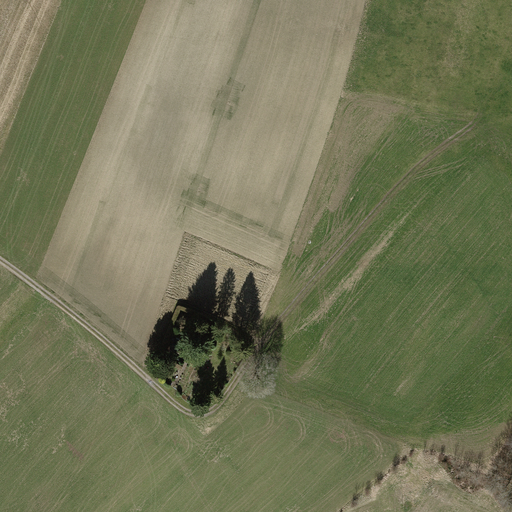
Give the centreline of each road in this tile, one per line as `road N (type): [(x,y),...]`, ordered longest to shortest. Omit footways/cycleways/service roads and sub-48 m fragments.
road 1 (track): [(0,264),(169,405),(193,416),(210,407),(281,313),(394,192),(438,149),(479,124)]
road 2 (motorway): [(511,73),(243,511)]
road 3 (motorway): [(317,511),(511,193)]
